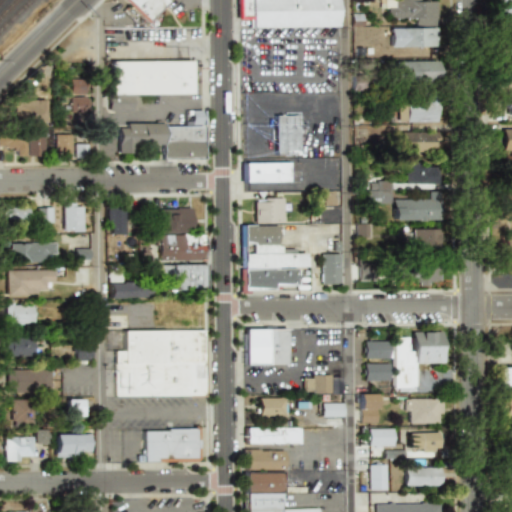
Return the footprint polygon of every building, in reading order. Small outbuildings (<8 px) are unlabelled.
[(167,0),(122,0),(145,23),(167,0)] [(336,27),(336,0),(236,0),(236,18),(248,18),(248,27),(336,27)] [(434,19),(434,0),(386,0),(386,19),(434,19)] [(511,0),(496,0),(496,16),(511,16),(511,0)] [(435,27),(392,27),(392,47),(435,47),(435,27)] [(511,51),(511,29),(502,29),(502,51),(511,51)] [(189,60),(108,60),(108,110),(135,110),(135,94),(189,94),(189,60)] [(397,81),(437,81),(437,60),(397,60),(397,81)] [(511,60),(500,60),(500,81),(511,81),(511,60)] [(88,113),(88,96),(82,96),(82,80),(68,80),(68,113),(88,113)] [(511,92),(502,92),(502,115),(511,115),(511,92)] [(43,99),(11,99),(11,123),(43,123),(43,99)] [(436,121),(436,101),(397,101),(397,121),(436,121)] [(273,155),(298,155),(298,114),(273,114),(273,155)] [(116,124),(116,153),(135,153),(135,144),(160,144),(160,159),(202,159),(201,123),(116,124)] [(511,150),(511,128),(500,128),(500,150),(511,150)] [(25,156),(41,155),(40,131),(24,131),(25,156)] [(436,151),(436,131),(401,131),(401,151),(436,151)] [(52,132),(52,153),(70,153),(70,132),(52,132)] [(23,155),(22,134),(0,134),(0,146),(11,146),(12,155),(23,155)] [(84,143),(73,143),(73,157),(85,156),(84,143)] [(241,183),(288,183),(288,162),(241,162),(241,183)] [(436,163),(408,163),(408,183),(436,183),(436,163)] [(387,183),(367,183),(367,201),(387,201),(387,183)] [(241,291),(273,290),(272,285),(294,285),(294,268),(304,268),(304,251),(278,252),(278,223),(282,223),(282,197),(252,197),(252,224),(241,225),(241,246),(249,245),(250,252),(241,252),(241,291)] [(390,221),(436,221),(436,200),(390,200),(390,221)] [(80,230),(80,202),(61,202),(61,230),(80,230)] [(27,204),(2,205),(3,225),(28,225),(27,204)] [(35,223),(51,223),(51,206),(35,206),(35,223)] [(123,233),(123,207),(106,207),(106,233),(123,233)] [(203,233),(189,233),(189,207),(152,207),(152,233),(156,233),(157,260),(203,260),(203,233)] [(354,238),(367,239),(367,224),(354,223),(354,238)] [(437,228),(409,228),(409,248),(437,248),(437,228)] [(503,233),(511,233),(511,274),(504,274),(505,233),(503,233)] [(53,242),(5,242),(5,262),(44,262),(44,252),(53,252),(53,242)] [(74,262),(86,262),(86,249),(74,249),(74,262)] [(338,253),(318,253),(318,284),(338,284),(338,253)] [(206,264),(164,263),(163,291),(205,292),(206,264)] [(438,282),(438,264),(398,264),(398,282),(438,282)] [(4,295),(41,295),(41,283),(52,283),(52,269),(4,269),(4,295)] [(106,298),(149,298),(149,280),(106,280),(106,298)] [(3,303),(3,324),(32,324),(32,303),(3,303)] [(241,365),(285,365),(285,325),(241,325),(241,365)] [(113,396),(204,396),(205,328),(122,328),(122,350),(113,350),(113,396)] [(441,331),(410,331),(410,336),(391,336),(391,387),(412,387),(412,364),(441,364),(441,331)] [(33,336),(4,336),(4,357),(33,357),(33,336)] [(362,358),(387,358),(387,340),(362,340),(362,358)] [(89,360),(89,345),(72,345),(73,360),(89,360)] [(362,363),(362,380),(387,380),(387,363),(362,363)] [(511,367),(496,367),(496,385),(511,385),(511,367)] [(49,392),(49,369),(3,369),(3,392),(49,392)] [(328,392),(328,374),(302,374),(302,392),(328,392)] [(357,423),(376,423),(376,393),(357,393),(357,423)] [(281,397),(255,397),(255,415),(281,415),(281,397)] [(442,397),(403,397),(403,423),(442,423),(442,397)] [(511,397),(501,397),(501,417),(511,417),(511,397)] [(82,417),(82,398),(65,398),(65,417),(82,417)] [(8,422),(31,422),(31,399),(8,399),(8,422)] [(320,417),(341,417),(341,402),(320,402),(320,417)] [(243,444),(297,444),(297,427),(243,427),(243,444)] [(197,428),(141,428),(141,461),(197,461),(197,428)] [(391,429),(365,429),(365,445),(390,446),(391,429)] [(43,444),(43,430),(31,430),(31,443),(43,444)] [(439,431),(408,431),(408,449),(439,449),(439,431)] [(511,453),(511,432),(503,432),(503,453),(511,453)] [(52,456),(77,456),(77,446),(88,446),(88,434),(52,434),(52,456)] [(1,460),(30,460),(30,436),(1,436),(1,460)] [(281,450),(243,450),(243,470),(281,470),(281,450)] [(402,467),(402,485),(439,485),(439,467),(402,467)] [(315,511),(315,509),(280,509),(279,471),(240,471),(241,511),(315,511)] [(372,503),(372,511),(439,511),(439,503),(372,503)]
